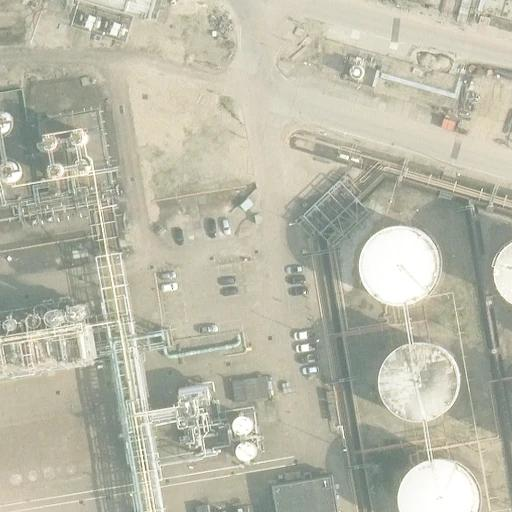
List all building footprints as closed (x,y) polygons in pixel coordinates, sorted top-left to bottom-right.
[(75,0),(150,22),(156,0),(75,0)] [(25,116),(25,115),(25,110),(23,106),(19,100),(15,98),(11,96),(5,95),(0,96),(0,133),(5,134),(8,134),(13,133),(18,130),(23,124),(25,120),(25,116)] [(28,174),(26,167),(23,161),(16,156),(9,154),(5,154),(1,155),(0,156),(0,191),(3,192),(7,193),(13,192),(18,191),(21,188),(25,183),(27,179),(28,174)] [(439,272),(440,265),(439,257),(437,249),(434,242),(429,236),(423,231),(416,227),(408,224),(400,223),(392,223),(385,225),(378,228),(371,233),(366,239),(361,245),(358,253),(357,261),(357,269),(358,276),(361,284),(366,290),(371,296),(377,301),(385,304),(392,306),(400,306),(408,305),(416,303),(423,299),(429,293),(434,287),(437,280),(439,272)] [(511,238),(509,240),(505,245),(501,251),(499,257),(498,263),(498,269),(499,276),(501,282),(505,287),(509,292),(511,293),(511,238)] [(0,368),(89,355),(81,303),(0,315),(0,368)] [(460,388),(460,381),(460,373),(458,365),(454,359),(449,352),(443,347),(437,343),(429,341),(422,340),(414,340),(406,342),(399,345),(393,350),(387,355),(383,362),(380,369),(379,376),(379,384),(380,392),(383,399),(387,406),(393,411),(399,416),(406,419),(414,421),(421,421),(429,420),(436,418),(443,414),(449,409),(454,403),(457,396),(460,388)] [(235,379),(236,399),(271,398),(270,377),(235,379)] [(212,379),(173,386),(180,433),(220,426),(212,379)] [(476,511),(478,507),(478,499),(478,492),(475,484),(472,477),(467,471),(461,466),(454,462),(447,459),(439,458),(431,459),(424,461),(416,464),(410,468),(405,474),(401,481),(398,488),(396,496),(396,503),(398,511),(476,511)] [(273,488),(277,511),(339,511),(334,479),(273,488)]
